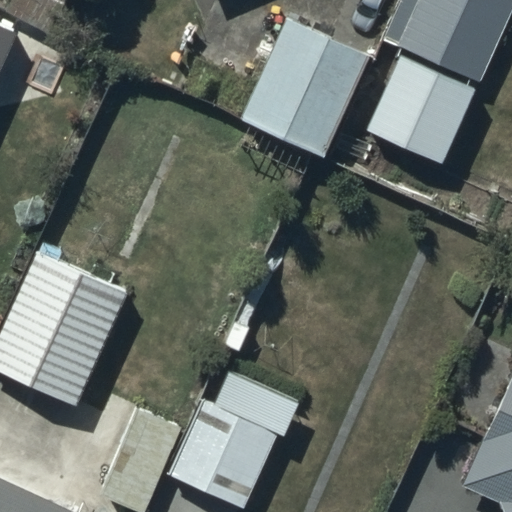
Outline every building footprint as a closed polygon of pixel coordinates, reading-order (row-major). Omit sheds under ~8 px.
[(511,2),(511,0),(396,0),(382,33),(401,41),(367,118),(447,153),(511,2)] [(372,41),(287,6),(245,108),(329,143),(372,41)] [(0,11),(0,55),(17,19),(0,11)] [(128,277),(37,237),(0,321),(0,359),(78,393),(128,277)] [(205,388),(170,464),(244,498),(278,423),(284,426),(300,390),(230,358),(214,392),(205,388)] [(511,511),(511,363),(461,478),(503,497),(508,511),(511,511)] [(183,417),(135,396),(97,483),(144,504),(183,417)] [(111,511),(0,461),(0,511),(111,511)]
